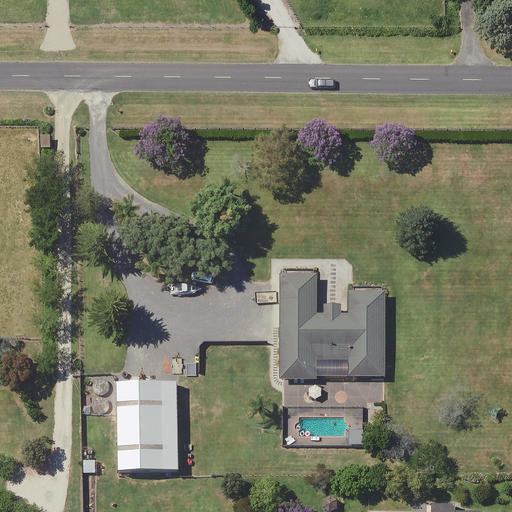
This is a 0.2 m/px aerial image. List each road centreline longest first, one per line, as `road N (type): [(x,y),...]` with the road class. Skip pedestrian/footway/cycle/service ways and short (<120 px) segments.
road 1 (unclassified): [(0,76),(511,80)]
road 2 (unknown): [(82,178),(101,265),(138,304),(150,311),(197,305),(221,276),(215,255),(200,244),(122,205)]
